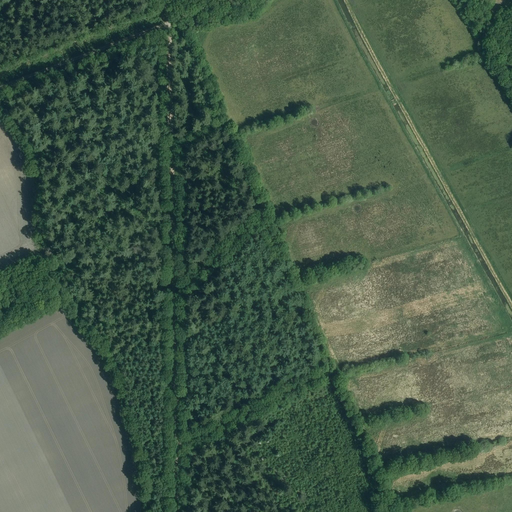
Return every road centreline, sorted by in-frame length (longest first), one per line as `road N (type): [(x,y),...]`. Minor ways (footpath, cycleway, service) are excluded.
road 1 (track): [(176,511),(170,22)]
road 2 (track): [(141,511),(136,459),(109,373),(68,317),(45,267),(29,166),(0,115)]
road 3 (track): [(346,0),(511,304)]
road 4 (track): [(0,87),(170,22)]
road 5 (track): [(175,444),(334,362)]
road 6 (track): [(173,289),(257,218),(278,253),(285,251)]
